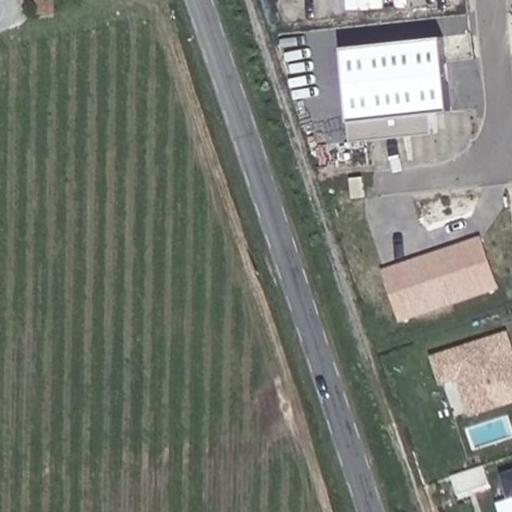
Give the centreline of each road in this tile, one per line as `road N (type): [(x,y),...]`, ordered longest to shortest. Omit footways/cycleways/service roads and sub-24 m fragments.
road 1 (tertiary): [(366,511),(197,0)]
road 2 (residential): [(491,0),(504,163)]
